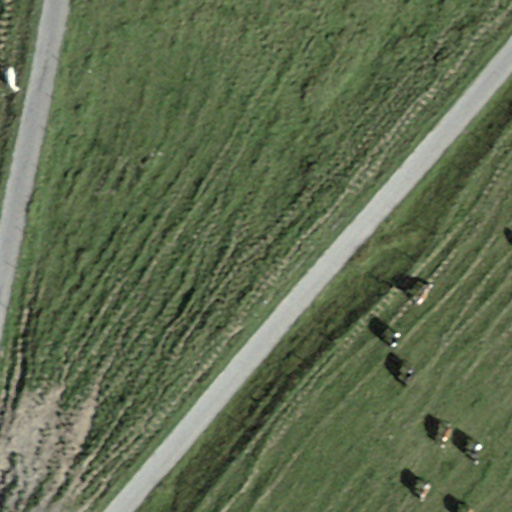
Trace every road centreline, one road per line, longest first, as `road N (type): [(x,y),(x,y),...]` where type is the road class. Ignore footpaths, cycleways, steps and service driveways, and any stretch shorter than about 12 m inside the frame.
road 1 (track): [(511,36),(104,511)]
road 2 (unclassified): [(54,0),(0,265)]
